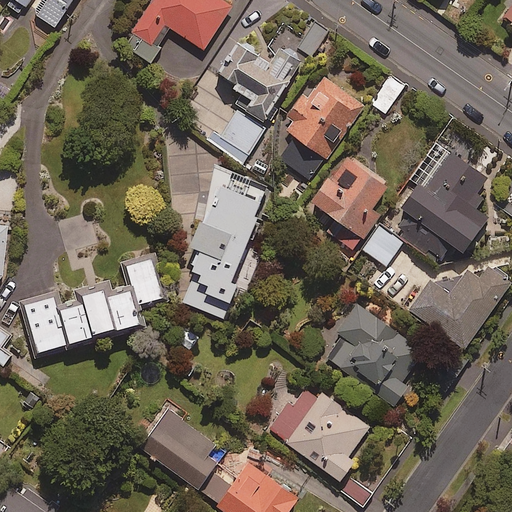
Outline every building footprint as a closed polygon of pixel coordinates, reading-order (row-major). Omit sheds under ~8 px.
[(48,0),(39,14),(56,26),(74,0),(48,0)] [(155,0),(125,45),(149,61),(172,27),(205,49),(234,6),(225,0),(155,0)] [(511,0),(500,16),(511,25),(511,0)] [(303,38),(283,25),(265,54),(241,39),(218,75),(255,99),(249,109),(267,121),(308,58),(295,50),(303,38)] [(367,105),(324,75),(309,96),(306,93),(284,125),(329,158),(367,105)] [(406,85),(393,76),(373,104),(387,113),(406,85)] [(267,127),(239,110),(223,137),(234,143),(228,153),(245,163),(267,127)] [(467,252),(491,220),(478,210),(489,197),(480,190),(490,177),(471,162),(479,152),(450,129),(429,156),(439,163),(389,227),(438,265),(455,243),(467,252)] [(323,161),(294,141),(282,159),(310,179),(323,161)] [(392,186),(350,154),(316,201),(339,218),(329,231),(356,251),(382,216),(374,210),(392,186)] [(272,190),(222,170),(191,248),(203,252),(183,301),(227,318),(241,284),(235,281),(272,190)] [(511,191),(500,208),(511,217),(511,191)] [(0,282),(5,276),(9,225),(0,223),(0,282)] [(405,242),(384,227),(366,251),(387,266),(405,242)] [(138,282),(143,305),(171,297),(158,251),(122,260),(128,285),(138,282)] [(462,276),(432,282),(412,312),(468,351),(511,286),(511,280),(489,264),(480,277),(467,268),(462,276)] [(110,290),(114,288),(112,279),(77,288),(80,299),(87,297),(98,341),(122,335),(110,290)] [(114,288),(110,290),(122,335),(149,328),(143,305),(138,282),(128,285),(114,288)] [(74,347),(62,303),(59,291),(21,301),(35,357),(74,347)] [(80,299),(62,303),(74,347),(98,341),(87,297),(80,299)] [(426,352),(357,302),(320,352),(395,407),(411,386),(404,381),(426,352)] [(11,334),(0,326),(0,361),(5,365),(12,355),(2,347),(11,334)] [(371,427),(312,383),(295,406),(290,402),(267,433),(287,448),(290,443),(344,482),(358,462),(350,456),(371,427)] [(196,448),(173,431),(155,457),(200,489),(227,451),(205,435),(196,448)] [(292,511),(303,497),(252,461),(221,506),(229,511),(292,511)] [(25,487),(14,502),(0,492),(0,511),(57,511),(59,510),(25,487)]
